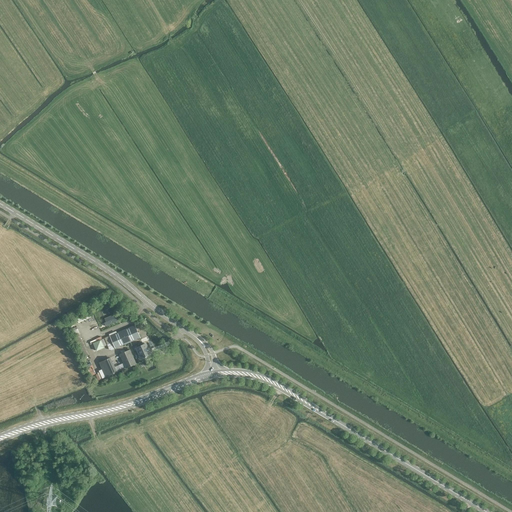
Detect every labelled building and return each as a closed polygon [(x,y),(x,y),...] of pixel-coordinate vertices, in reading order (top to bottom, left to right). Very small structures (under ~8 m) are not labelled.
[(115,314),(104,318),(106,322),(108,326),(118,321),(115,314)] [(140,338),(134,325),(110,336),(115,348),(140,338)] [(104,347),(101,340),(93,343),(97,350),(104,347)] [(145,344),(143,345),(137,347),(141,358),(149,355),(145,344)] [(130,350),(120,354),(126,368),(136,364),(130,350)] [(100,362),(103,371),(106,377),(116,372),(110,358),(100,362)]
